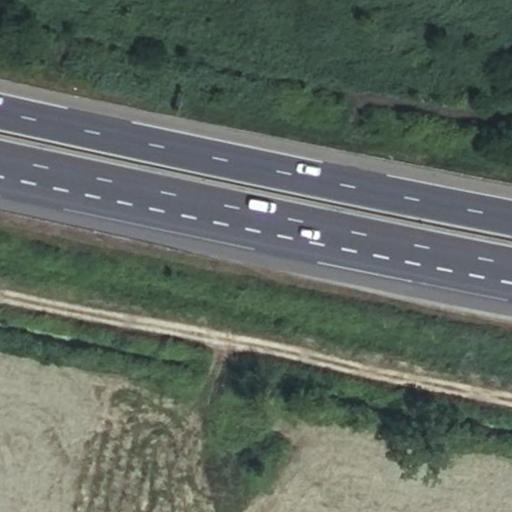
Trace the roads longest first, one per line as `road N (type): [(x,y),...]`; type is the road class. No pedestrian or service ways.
road 1 (motorway): [(0,170),(511,278)]
road 2 (unclassified): [(511,405),(0,299)]
road 3 (motorway): [(511,220),(0,114)]
